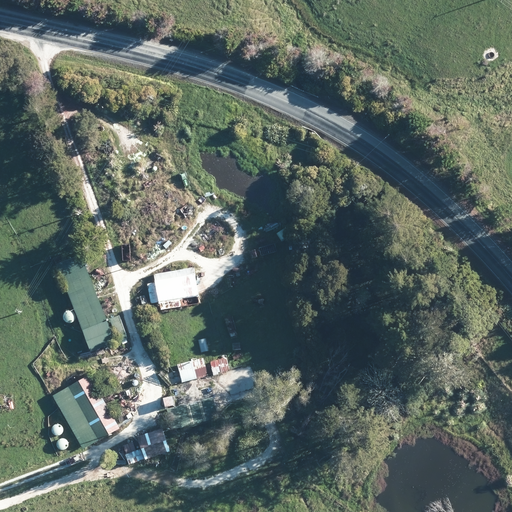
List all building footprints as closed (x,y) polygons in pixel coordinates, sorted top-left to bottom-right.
[(83,255),(57,265),(90,352),(126,338),(117,314),(107,318),(83,255)] [(204,358),(176,365),(180,383),(208,376),(204,358)] [(228,358),(210,362),(214,376),(232,372),(228,358)] [(92,375),(53,395),(81,449),(120,429),(92,375)] [(215,398),(166,410),(171,431),(220,418),(215,398)] [(170,449),(162,429),(138,438),(141,448),(128,452),(132,463),(170,449)]
